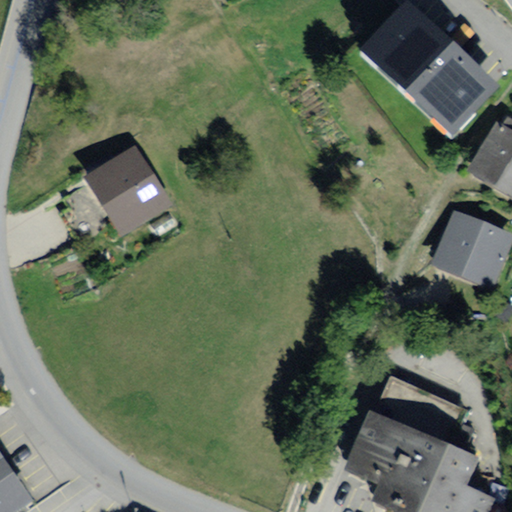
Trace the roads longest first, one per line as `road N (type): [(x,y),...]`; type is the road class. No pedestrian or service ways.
road 1 (track): [(387,286),(294,511)]
road 2 (tertiary): [(0,333),(44,409),(128,481)]
